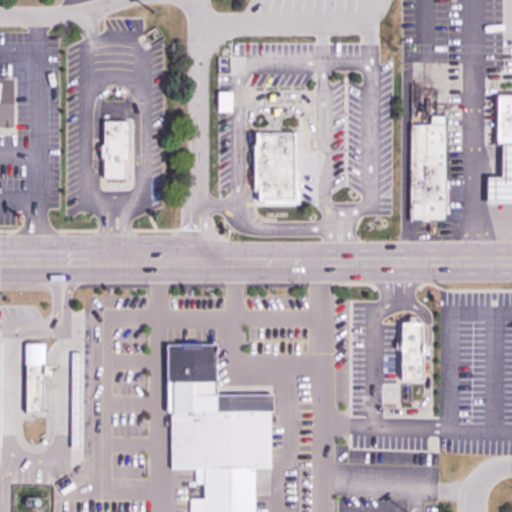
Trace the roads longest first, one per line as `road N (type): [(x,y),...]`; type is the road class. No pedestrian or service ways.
road 1 (tertiary): [(197,261),(511,261)]
road 2 (residential): [(191,0),(197,261)]
road 3 (tertiary): [(0,260),(197,261)]
